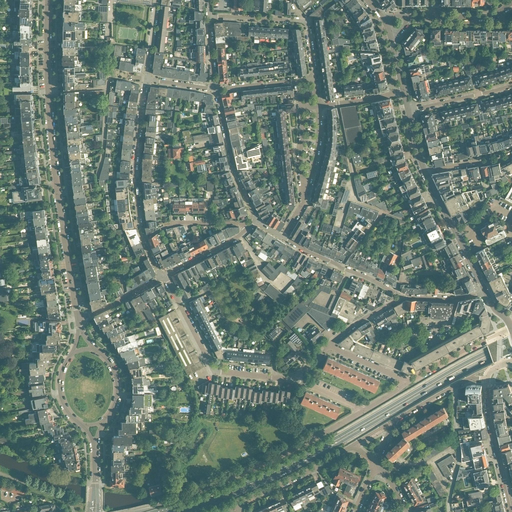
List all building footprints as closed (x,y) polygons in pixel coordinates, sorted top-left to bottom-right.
[(32,9),(31,0),(18,0),(16,0),(14,0),(14,8),(16,8),(32,9)] [(243,1),(243,0),(234,0),(234,9),(242,10),(243,10),(243,6),(243,1)] [(271,0),(261,0),(261,10),(268,10),(268,9),(270,9),(270,7),(268,7),(268,2),(271,2),(271,0)] [(307,0),(299,7),(302,11),(309,5),(315,0),(314,0),(307,0)] [(342,6),(349,0),(338,0),(336,2),(325,11),(324,12),(324,16),(328,17),(342,6)] [(346,11),(357,1),(356,0),(349,0),(342,6),(346,11)] [(398,5),(397,0),(391,0),(382,7),(385,11),(385,10),(386,11),(387,10),(388,10),(391,10),(394,8),(398,8),(398,5)] [(348,18),(362,7),(357,1),(346,11),(343,13),(344,14),(347,18),(348,18)] [(168,13),(169,7),(169,6),(161,5),(160,13),(168,14),(168,15),(170,15),(171,13),(168,13)] [(321,6),(309,15),(319,16),(324,12),(325,11),(321,6)] [(350,22),(353,19),(355,21),(357,20),(361,17),(362,18),(366,15),(366,16),(368,14),(362,7),(348,18),(347,18),(333,22),(330,23),(328,23),(329,26),(329,27),(330,26),(335,27),(350,22)] [(13,11),(13,15),(17,16),(19,16),(31,16),(32,9),(16,8),(16,11),(13,11)] [(86,11),(82,11),(64,11),(63,20),(78,21),(78,20),(81,20),(82,14),(86,14),(86,11)] [(204,19),(204,13),(194,11),(194,14),(189,14),(189,19),(189,20),(204,19)] [(167,21),(168,15),(168,14),(160,13),(159,21),(167,21)] [(371,21),(371,18),(370,17),(371,17),(368,14),(366,16),(366,15),(362,18),(361,17),(357,20),(355,21),(353,21),(355,25),(357,25),(358,27),(359,27),(371,21)] [(31,25),(31,16),(19,16),(17,16),(17,20),(17,25),(31,25)] [(323,18),(314,17),(315,23),(315,24),(315,25),(316,26),(325,25),(324,18),(323,18)] [(204,25),(204,19),(189,20),(189,19),(181,20),(180,20),(180,23),(194,22),(194,21),(195,21),(196,28),(204,27),(204,25)] [(84,30),(84,22),(78,22),(78,21),(63,20),(63,25),(62,26),(62,28),(63,29),(84,30)] [(167,28),(167,21),(159,21),(158,28),(166,29),(166,30),(169,30),(169,28),(167,28)] [(358,27),(357,27),(358,33),(360,32),(373,29),(371,21),(359,27),(358,27)] [(248,36),(249,27),(249,24),(223,22),(214,23),(215,37),(224,36),(235,36),(237,36),(237,41),(237,42),(238,42),(244,43),(244,41),(248,41),(248,36)] [(293,29),(293,26),(289,26),(289,29),(291,30),(292,36),(301,35),(300,34),(301,33),(301,32),(300,32),(300,29),(293,29)] [(165,37),(166,30),(166,29),(158,28),(157,36),(165,37)] [(85,30),(84,30),(63,29),(63,30),(62,30),(62,33),(63,34),(63,40),(80,40),(81,40),(81,38),(85,38),(85,30)] [(375,38),(373,29),(360,32),(361,37),(363,36),(364,40),(364,41),(376,38),(375,38)] [(412,33),(421,41),(424,38),(426,39),(427,39),(427,34),(425,34),(426,30),(419,29),(418,30),(416,29),(415,31),(414,31),(412,32),(412,33)] [(440,40),(440,35),(440,30),(437,30),(437,29),(433,29),(433,30),(432,30),(432,41),(431,42),(431,45),(436,45),(436,47),(442,47),(442,46),(442,43),(441,43),(441,40),(440,40)] [(453,44),(453,30),(449,30),(448,29),(447,29),(446,30),(445,30),(445,42),(443,42),(443,48),(446,48),(447,44),(453,44)] [(417,46),(421,41),(412,33),(412,34),(411,34),(410,35),(410,36),(408,39),(417,46)] [(165,43),(165,37),(157,36),(156,43),(165,44),(164,45),(167,45),(167,43),(165,43)] [(415,49),(417,46),(408,39),(407,40),(406,40),(405,41),(405,42),(403,44),(405,46),(405,47),(406,53),(411,52),(412,53),(413,53),(417,52),(416,50),(415,49)] [(164,52),(164,45),(165,44),(156,43),(156,51),(164,52)] [(328,54),(328,52),(333,51),(334,51),(333,49),(330,50),(330,49),(328,50),(328,47),(319,48),(318,49),(318,51),(319,51),(320,55),(328,54)] [(411,57),(408,57),(408,60),(408,62),(409,64),(414,63),(414,64),(417,64),(419,62),(420,62),(422,61),(423,61),(422,55),(421,51),(417,52),(413,53),(414,55),(412,55),(410,56),(411,57)] [(375,55),(374,53),(360,53),(361,58),(364,57),(365,62),(362,63),(363,66),(366,66),(366,65),(381,62),(379,54),(375,55)] [(164,63),(165,59),(165,58),(154,56),(153,65),(161,66),(161,63),(163,63),(164,63)] [(134,65),(134,64),(131,63),(131,62),(131,59),(129,58),(126,58),(124,70),(129,71),(133,72),(133,70),(134,65)] [(206,66),(205,66),(205,63),(200,61),(196,62),(196,64),(201,64),(200,67),(201,67),(200,72),(207,73),(207,72),(206,68),(206,66)] [(143,67),(143,63),(136,62),(135,65),(134,65),(133,70),(141,72),(142,67),(143,67)] [(383,70),(381,62),(366,65),(366,66),(367,71),(365,70),(361,70),(362,75),(363,75),(366,75),(372,73),(372,72),(383,70)] [(169,77),(171,67),(166,66),(166,64),(164,63),(163,63),(163,66),(165,67),(165,69),(162,68),(162,70),(161,75),(161,76),(169,77)] [(412,73),(412,76),(426,73),(426,72),(430,71),(430,69),(429,65),(426,65),(425,64),(419,66),(420,67),(411,69),(411,70),(410,70),(410,71),(410,73),(411,73),(412,73)] [(14,70),(14,74),(19,74),(31,74),(31,65),(17,65),(16,65),(16,70),(14,70)] [(161,75),(162,70),(160,69),(161,66),(153,65),(152,68),(153,69),(152,74),(161,75)] [(509,77),(506,67),(500,69),(503,79),(506,78),(506,79),(508,78),(509,77)] [(477,68),(472,69),(473,74),(474,78),(477,77),(479,85),(482,85),(484,85),(484,84),(485,84),(483,74),(479,75),(478,71),(477,68)] [(198,75),(198,74),(197,73),(195,73),(195,72),(195,69),(194,69),(193,72),(190,71),(188,80),(193,81),(197,81),(197,80),(198,75)] [(469,77),(465,77),(467,88),(468,88),(468,89),(470,88),(470,87),(473,87),(471,77),(471,76),(470,75),(473,74),(472,69),(471,69),(467,70),(466,70),(467,75),(468,75),(469,77)] [(490,69),(488,69),(489,72),(491,83),(494,82),(495,82),(496,82),(496,81),(497,81),(494,71),(491,72),(490,69)] [(503,79),(500,69),(495,71),(494,71),(497,81),(500,80),(501,81),(502,80),(502,79),(503,79)] [(206,78),(206,76),(207,77),(208,73),(207,73),(200,72),(197,71),(197,73),(198,74),(198,75),(197,80),(203,81),(204,81),(205,81),(206,78)] [(383,71),(372,73),(366,75),(367,77),(370,76),(371,80),(372,81),(385,78),(383,71)] [(491,83),(489,72),(483,74),(485,84),(488,83),(488,84),(490,84),(490,83),(491,83)] [(85,73),(80,73),(63,73),(64,81),(78,80),(78,77),(85,77),(85,73)] [(412,76),(411,76),(411,77),(413,83),(414,83),(426,80),(427,80),(425,74),(425,73),(412,76)] [(467,88),(465,77),(459,79),(461,89),(462,89),(463,90),(464,90),(464,89),(467,88)] [(387,85),(385,78),(372,81),(371,80),(370,81),(371,85),(366,86),(365,82),(362,83),(363,88),(363,90),(387,85)] [(461,89),(459,79),(453,80),(455,91),(456,91),(457,91),(458,91),(459,90),(461,89)] [(78,84),(78,80),(64,81),(64,82),(63,82),(63,84),(64,85),(64,89),(85,88),(85,84),(78,84)] [(414,84),(413,84),(414,86),(415,86),(415,89),(427,86),(426,80),(414,83),(414,84)] [(455,91),(453,80),(447,81),(450,92),(451,93),(452,92),(453,91),(455,91)] [(130,88),(131,83),(131,82),(122,81),(121,89),(126,90),(126,89),(130,89),(130,88)] [(450,92),(447,81),(441,83),(444,93),(445,94),(446,94),(447,93),(450,92)] [(32,82),(17,82),(4,83),(4,94),(16,93),(16,90),(32,90),(32,86),(32,85),(32,83),(32,82)] [(138,90),(139,85),(131,83),(130,88),(131,89),(131,92),(139,93),(139,90),(138,90)] [(444,93),(441,83),(436,84),(436,85),(435,85),(438,95),(439,95),(441,95),(441,94),(444,93)] [(369,94),(388,90),(387,85),(363,90),(364,95),(369,94)] [(158,93),(159,88),(151,86),(150,92),(149,91),(148,95),(156,96),(156,93),(158,93)] [(415,89),(415,90),(415,92),(416,92),(417,95),(429,92),(427,86),(415,89)] [(166,96),(168,88),(159,87),(159,88),(158,93),(158,94),(161,95),(166,96)] [(180,97),(181,90),(173,89),(172,97),(177,98),(177,97),(180,97)] [(104,99),(104,90),(64,92),(64,97),(63,97),(63,101),(64,101),(79,101),(79,100),(104,99)] [(189,99),(190,91),(181,90),(180,97),(184,98),(183,99),(189,99)] [(437,96),(436,90),(432,91),(433,94),(429,95),(429,92),(417,95),(416,96),(417,98),(418,99),(419,100),(419,101),(421,101),(421,100),(428,98),(428,99),(437,97),(437,96)] [(137,102),(139,93),(131,92),(130,95),(129,101),(137,102)] [(203,102),(204,94),(204,93),(195,92),(194,100),(196,101),(196,104),(199,104),(199,106),(202,107),(203,102)] [(211,101),(211,99),(212,96),(204,94),(203,102),(205,102),(205,103),(206,104),(206,103),(213,104),(213,101),(211,101)] [(158,100),(155,99),(156,96),(148,95),(147,104),(155,105),(156,101),(161,102),(161,105),(162,106),(165,106),(166,102),(162,102),(161,101),(160,100),(161,98),(158,98),(158,100)] [(503,98),(501,98),(503,107),(509,106),(506,97),(505,97),(504,97),(503,98)] [(497,99),(495,100),(497,109),(503,107),(501,98),(500,99),(499,98),(498,99),(497,99)] [(371,103),(375,120),(379,119),(394,115),(392,107),(390,99),(376,102),(371,103)] [(17,105),(11,106),(11,108),(13,108),(15,108),(17,108),(33,107),(33,105),(34,104),(34,102),(33,101),(33,100),(17,101),(17,100),(16,100),(16,101),(16,104),(17,104),(17,105)] [(485,109),(482,110),(483,115),(484,120),(487,119),(489,119),(487,115),(488,113),(488,111),(491,110),(489,101),(488,102),(488,101),(486,101),(486,102),(483,103),(485,109)] [(212,113),(213,107),(214,105),(213,104),(206,103),(206,104),(206,107),(205,106),(204,112),(204,113),(212,114),(212,113)] [(235,110),(234,105),(233,104),(232,104),(232,105),(224,105),(225,115),(235,113),(240,112),(240,111),(255,108),(254,104),(253,104),(250,104),(247,104),(248,106),(243,107),(243,108),(235,110)] [(472,105),(471,105),(473,114),(479,113),(480,116),(483,115),(482,110),(479,111),(477,104),(474,105),(474,104),(472,105)] [(339,107),(347,145),(364,142),(357,105),(339,107)] [(17,108),(15,108),(16,115),(17,115),(33,115),(33,107),(17,108)] [(80,107),(79,107),(79,108),(64,108),(64,113),(65,113),(66,116),(81,115),(82,115),(82,111),(80,111),(80,107)] [(338,114),(337,108),(327,109),(328,119),(336,118),(339,118),(338,114)] [(443,112),(442,112),(444,121),(450,120),(448,111),(445,111),(444,111),(443,111),(443,112)] [(241,114),(240,112),(235,113),(236,113),(226,116),(227,121),(247,117),(247,113),(241,114)] [(434,116),(438,115),(437,112),(431,113),(431,114),(425,115),(424,115),(423,115),(422,116),(423,117),(422,117),(422,119),(422,121),(423,121),(423,122),(435,119),(434,116)] [(212,115),(212,114),(204,113),(201,113),(202,120),(208,119),(209,121),(216,119),(216,118),(218,118),(217,114),(212,115)] [(34,122),(33,115),(17,115),(16,115),(15,115),(15,122),(15,123),(34,122)] [(81,119),(81,115),(66,116),(64,116),(65,120),(66,125),(80,123),(83,122),(83,119),(81,119)] [(394,115),(379,119),(381,129),(396,125),(394,115)] [(219,124),(218,118),(216,118),(216,119),(209,121),(205,122),(206,126),(219,124)] [(437,125),(435,119),(423,122),(424,125),(423,125),(424,127),(425,128),(437,125)] [(35,129),(34,122),(15,123),(15,122),(8,123),(4,124),(4,127),(18,126),(18,130),(35,129)] [(80,127),(80,123),(66,125),(65,126),(65,128),(66,128),(67,132),(92,129),(92,125),(85,125),(85,126),(80,127)] [(219,125),(208,127),(209,133),(213,132),(213,133),(221,132),(219,125)] [(242,128),(246,127),(246,125),(228,128),(230,135),(241,132),(240,129),(242,129),(242,128)] [(398,134),(396,125),(381,129),(383,138),(387,137),(398,134)] [(438,131),(437,125),(425,128),(425,130),(425,131),(425,133),(426,133),(426,134),(438,131)] [(35,129),(18,130),(19,134),(18,134),(18,138),(35,136),(35,134),(36,133),(36,130),(35,129)] [(93,132),(92,129),(67,132),(67,139),(82,137),(81,133),(86,133),(93,132)] [(446,131),(446,129),(445,129),(438,131),(426,134),(428,141),(442,138),(441,133),(446,131)] [(155,135),(156,132),(146,131),(146,132),(145,133),(146,134),(146,137),(155,138),(157,138),(161,138),(163,138),(164,144),(166,144),(167,144),(169,144),(169,137),(165,136),(163,136),(155,135)] [(224,144),(221,132),(213,133),(213,132),(209,133),(207,133),(193,136),(183,138),(184,143),(194,142),(194,143),(209,140),(210,147),(213,146),(224,144)] [(244,135),(243,132),(241,132),(230,135),(231,141),(249,137),(249,134),(244,135)] [(511,140),(509,132),(502,135),(503,139),(504,139),(507,147),(511,145),(511,140)] [(401,144),(398,134),(387,137),(388,140),(384,141),(385,147),(386,147),(401,144)] [(489,152),(486,137),(485,138),(485,134),(478,136),(482,153),(489,152)] [(496,136),(496,137),(497,137),(498,140),(501,149),(502,149),(502,150),(504,149),(503,148),(507,147),(504,139),(503,139),(502,135),(502,134),(496,136)] [(482,153),(478,136),(478,135),(475,136),(476,141),(472,141),(475,155),(482,153)] [(36,143),(35,136),(18,138),(18,142),(19,141),(19,145),(36,143)] [(448,136),(442,138),(428,141),(430,147),(442,145),(442,144),(441,142),(449,140),(448,136)] [(495,151),(492,138),(491,138),(491,136),(488,136),(488,137),(486,137),(489,152),(490,152),(492,152),(492,151),(495,151)] [(83,143),(82,137),(67,139),(68,142),(67,142),(67,145),(68,145),(68,146),(83,144),(83,143)] [(245,144),(244,140),(250,139),(249,137),(231,141),(232,147),(244,145),(245,144)] [(497,137),(496,137),(492,138),(495,151),(498,150),(500,150),(500,149),(501,149),(498,140),(497,137)] [(475,155),(472,141),(466,142),(469,156),(475,155)] [(36,144),(36,143),(19,145),(20,149),(17,149),(17,153),(19,153),(19,154),(37,152),(36,148),(37,148),(37,144),(36,144)] [(84,143),(83,143),(83,144),(68,146),(67,147),(68,149),(68,150),(69,153),(86,150),(86,147),(85,147),(84,143)] [(185,157),(184,148),(179,148),(179,143),(173,143),(173,148),(168,149),(169,158),(185,157)] [(243,153),(234,156),(237,169),(249,168),(267,168),(262,144),(259,145),(246,151),(243,152),(243,153)] [(390,155),(403,152),(401,144),(386,147),(387,151),(387,152),(389,151),(390,155)] [(443,144),(442,144),(442,145),(430,147),(431,154),(451,149),(450,145),(444,147),(443,144)] [(243,152),(246,151),(244,145),(232,147),(234,156),(243,153),(243,152)] [(226,155),(225,149),(218,151),(218,153),(213,154),(214,154),(212,155),(212,158),(226,155)] [(451,149),(431,154),(432,158),(432,160),(433,160),(448,156),(452,155),(451,149)] [(87,153),(86,150),(69,153),(69,156),(68,156),(69,158),(69,159),(69,160),(85,158),(85,157),(86,157),(85,153),(87,153)] [(38,159),(37,152),(19,154),(20,158),(21,157),(21,161),(38,159)] [(405,161),(403,152),(390,155),(373,159),(374,164),(390,160),(392,166),(393,166),(405,161)] [(362,162),(360,153),(352,155),(354,164),(362,162)] [(449,160),(448,156),(433,160),(434,167),(447,164),(454,163),(453,159),(449,160)] [(85,160),(85,158),(69,160),(70,160),(69,160),(69,163),(70,163),(70,166),(90,163),(90,162),(86,162),(85,160)] [(38,159),(21,161),(21,162),(22,164),(20,164),(21,168),(22,168),(38,166),(38,164),(39,162),(39,160),(38,159)] [(195,175),(199,175),(202,174),(201,173),(207,172),(206,167),(205,163),(204,160),(187,163),(187,162),(186,163),(186,162),(180,163),(181,172),(186,171),(186,170),(188,170),(188,171),(194,170),(193,165),(196,164),(196,163),(198,172),(195,172),(195,175)] [(408,168),(405,161),(393,166),(392,166),(395,173),(408,168)] [(110,171),(110,164),(108,164),(103,163),(101,171),(109,171),(110,171)] [(501,171),(500,167),(500,163),(493,165),(495,178),(496,178),(502,177),(501,178),(505,181),(507,180),(511,184),(511,182),(511,180),(505,175),(506,174),(501,171)] [(511,173),(507,163),(500,167),(501,171),(506,174),(507,175),(511,173)] [(71,168),(70,169),(70,171),(71,172),(84,171),(84,170),(85,170),(84,167),(86,166),(86,164),(70,166),(71,168)] [(322,166),(321,167),(322,168),(322,169),(333,172),(334,166),(323,164),(323,166),(322,166)] [(490,177),(488,165),(482,166),(484,179),(490,177)] [(495,178),(493,165),(488,165),(490,177),(491,182),(496,181),(496,178),(495,178)] [(39,176),(38,166),(22,168),(23,173),(25,173),(25,177),(39,176)] [(477,182),(474,167),(469,168),(471,183),(477,182)] [(411,173),(408,168),(395,173),(394,173),(397,180),(411,173)] [(241,179),(251,174),(254,172),(253,170),(250,171),(250,169),(248,170),(247,171),(239,175),(241,179)] [(334,178),(336,172),(333,172),(322,169),(321,172),(320,172),(320,174),(320,175),(328,176),(334,178)] [(85,177),(84,171),(71,172),(72,179),(84,177),(85,177)] [(109,179),(109,171),(101,171),(99,180),(103,180),(109,179)] [(453,174),(452,171),(433,174),(433,175),(436,182),(453,178),(454,178),(453,174)] [(401,185),(414,179),(411,173),(397,180),(400,186),(401,185)] [(251,174),(241,179),(243,183),(251,179),(251,178),(253,178),(251,174)] [(439,188),(462,181),(468,179),(468,178),(470,178),(469,174),(462,176),(460,177),(454,178),(453,178),(436,182),(439,188)] [(332,184),(334,178),(328,176),(320,175),(320,177),(319,177),(318,179),(319,179),(319,180),(327,182),(332,184)] [(22,178),(22,179),(22,181),(23,181),(23,184),(40,183),(40,180),(41,179),(41,177),(39,176),(25,177),(22,177),(22,178)] [(84,177),(72,179),(72,181),(72,182),(72,184),(73,185),(84,184),(84,183),(87,183),(87,177),(85,177),(84,177)] [(225,186),(234,181),(232,177),(223,180),(220,180),(221,184),(225,183),(225,186)] [(245,188),(260,180),(258,178),(252,180),(251,178),(251,179),(243,183),(245,188)] [(416,185),(414,179),(401,185),(400,186),(402,192),(403,191),(407,190),(416,185)] [(261,183),(260,180),(245,188),(247,191),(248,192),(256,188),(255,186),(261,183)] [(229,189),(236,185),(234,181),(225,186),(226,187),(225,188),(226,191),(229,189)] [(463,186),(462,181),(439,188),(442,194),(457,188),(463,186)] [(91,183),(84,184),(73,185),(73,186),(72,186),(72,189),(73,189),(74,192),(85,190),(91,189),(91,183)] [(16,192),(13,192),(14,203),(42,199),(42,194),(42,193),(42,192),(43,192),(42,189),(41,188),(41,187),(37,187),(37,184),(33,185),(33,186),(27,187),(27,184),(21,185),(21,186),(21,187),(22,191),(20,191),(20,189),(15,190),(16,192)] [(229,194),(238,190),(236,185),(229,189),(226,191),(225,191),(227,194),(228,193),(229,194)] [(420,193),(416,185),(407,190),(403,191),(405,195),(404,196),(406,200),(407,199),(410,198),(420,193)] [(256,188),(248,192),(250,197),(265,189),(265,188),(264,186),(260,188),(259,186),(256,188)] [(330,189),(325,188),(317,186),(317,188),(316,188),(315,190),(316,190),(316,191),(324,193),(329,195),(330,189)] [(493,188),(490,189),(492,195),(501,191),(498,186),(493,188)] [(262,192),(268,189),(267,187),(265,188),(265,189),(250,197),(252,201),(263,195),(262,192)] [(461,193),(460,190),(458,191),(457,188),(442,194),(445,200),(459,194),(461,193)] [(342,198),(341,197),(341,198),(342,198),(340,203),(346,202),(350,191),(345,189),(342,198)] [(232,198),(240,194),(238,190),(229,194),(228,193),(227,194),(227,195),(226,195),(227,199),(232,198)] [(367,195),(368,196),(369,199),(376,196),(373,190),(369,192),(370,194),(367,195)] [(467,202),(466,199),(463,192),(461,193),(459,194),(445,200),(448,206),(453,216),(457,214),(475,205),(481,201),(479,196),(476,191),(471,194),(474,199),(467,202)] [(424,201),(420,193),(410,198),(407,199),(411,207),(424,201)] [(264,197),(263,195),(252,201),(254,205),(263,200),(262,200),(268,197),(266,195),(264,197)] [(90,196),(85,196),(85,197),(75,198),(74,199),(75,202),(76,204),(86,203),(91,202),(90,196)] [(323,199),(314,197),(313,199),(313,200),(312,201),(313,201),(313,202),(312,206),(313,206),(314,206),(317,205),(319,206),(320,206),(321,206),(321,207),(325,209),(328,200),(323,199)] [(179,213),(179,198),(173,198),(169,199),(169,203),(170,210),(170,209),(173,209),(173,213),(179,213)] [(185,198),(179,198),(179,213),(185,213),(185,210),(189,210),(189,198),(185,198)] [(192,198),(189,198),(189,210),(192,210),(192,213),(198,213),(198,201),(192,201),(192,198)] [(208,210),(208,198),(198,198),(198,201),(198,213),(204,213),(204,209),(207,209),(207,210),(208,210)] [(242,199),(242,198),(236,200),(237,201),(234,201),(234,202),(235,208),(223,213),(226,221),(230,221),(230,220),(230,221),(230,219),(236,217),(238,221),(248,218),(248,217),(242,199)] [(222,199),(219,199),(218,199),(219,202),(219,203),(220,207),(224,206),(223,205),(228,204),(227,199),(226,199),(222,200),(222,199)] [(265,206),(270,203),(267,199),(255,206),(257,211),(265,206)] [(385,200),(375,205),(384,210),(389,208),(385,200)] [(93,202),(91,202),(86,203),(76,204),(76,205),(75,205),(76,208),(77,211),(92,208),(94,208),(93,204),(99,203),(98,201),(93,202)] [(414,213),(427,206),(424,201),(411,207),(414,213)] [(475,205),(457,214),(457,215),(457,216),(458,219),(459,219),(461,223),(474,217),(473,214),(478,211),(476,209),(481,206),(479,202),(475,205)] [(271,209),(272,208),(270,203),(265,206),(257,211),(260,215),(271,209)] [(351,203),(348,211),(353,214),(354,212),(360,215),(364,216),(374,220),(376,218),(378,212),(351,203)] [(315,209),(310,218),(313,219),(316,214),(319,207),(318,207),(319,206),(317,205),(316,207),(315,209)] [(308,214),(313,206),(312,206),(308,206),(304,212),(308,214)] [(92,215),(91,210),(92,210),(92,208),(77,211),(77,213),(76,214),(77,216),(78,217),(89,216),(92,215)] [(273,211),(272,208),(271,209),(260,215),(262,219),(264,221),(270,214),(269,212),(273,211)] [(31,214),(20,216),(21,219),(33,218),(45,216),(44,209),(30,211),(31,214)] [(417,222),(431,215),(428,209),(419,214),(419,213),(413,216),(414,218),(416,217),(417,218),(416,219),(417,221),(417,222)] [(271,226),(277,215),(274,212),(271,215),(270,217),(267,221),(267,222),(266,223),(271,226)] [(97,214),(92,215),(89,216),(78,217),(78,219),(77,220),(78,223),(79,223),(92,221),(91,218),(93,218),(93,216),(97,215),(97,214)] [(282,217),(277,215),(271,226),(275,228),(282,217)] [(420,226),(434,219),(431,215),(417,222),(420,226)] [(29,222),(28,222),(29,226),(32,226),(46,224),(47,222),(47,220),(46,219),(45,216),(33,218),(28,219),(29,222)] [(280,231),(285,223),(283,222),(285,217),(283,216),(282,217),(275,228),(280,231)] [(374,220),(364,216),(360,220),(361,221),(360,222),(368,228),(370,226),(371,225),(374,220),(374,221),(374,220)] [(305,221),(300,218),(289,237),(294,240),(301,229),(303,230),(303,229),(307,224),(304,222),(305,221)] [(422,231),(436,224),(434,219),(420,226),(422,231)] [(502,225),(501,225),(499,220),(494,223),(494,222),(489,224),(488,222),(485,223),(486,225),(486,226),(482,228),(482,229),(481,231),(482,233),(484,233),(485,234),(485,233),(488,238),(487,238),(486,240),(487,244),(490,244),(506,236),(504,230),(505,228),(504,225),(502,225)] [(94,221),(92,221),(79,223),(78,224),(78,226),(79,226),(80,231),(89,230),(88,230),(90,230),(90,229),(94,228),(94,225),(95,225),(94,221)] [(135,229),(134,223),(134,221),(132,221),(132,222),(122,223),(123,229),(135,229)] [(358,221),(351,230),(355,232),(361,237),(364,233),(365,233),(364,232),(361,229),(364,225),(359,222),(358,221)] [(29,226),(28,226),(29,231),(30,230),(31,233),(47,231),(46,224),(32,226),(29,226)] [(428,236),(439,230),(436,224),(422,231),(421,231),(422,234),(421,235),(423,237),(428,235),(428,236)] [(159,228),(158,225),(157,225),(148,227),(145,228),(146,234),(159,228)] [(212,245),(205,229),(203,225),(200,225),(207,238),(204,239),(204,240),(208,247),(212,245)] [(225,238),(219,226),(216,225),(219,231),(217,232),(216,229),(217,232),(221,240),(225,238)] [(187,232),(184,226),(177,227),(181,235),(182,235),(184,234),(184,233),(187,232)] [(239,230),(239,227),(228,227),(224,229),(223,226),(219,226),(225,238),(238,232),(239,230)] [(181,235),(177,227),(173,228),(177,237),(181,235)] [(257,237),(262,229),(257,227),(252,236),(255,238),(256,236),(257,237)] [(346,227),(343,227),(343,229),(342,228),(341,231),(342,231),(345,233),(346,229),(354,234),(352,236),(359,241),(361,237),(355,232),(346,227)] [(95,231),(94,228),(90,229),(90,230),(88,230),(89,230),(80,231),(80,235),(80,238),(93,236),(94,236),(94,232),(95,231)] [(210,230),(208,231),(207,228),(205,229),(212,245),(217,243),(212,233),(210,230)] [(216,231),(212,233),(217,243),(221,240),(217,232),(216,229),(215,229),(216,231)] [(260,242),(266,232),(262,229),(257,237),(256,239),(260,242)] [(301,244),(308,232),(303,229),(303,230),(296,241),(301,244)] [(428,235),(423,237),(426,244),(429,243),(430,242),(442,237),(439,230),(428,236),(428,235)] [(48,237),(47,231),(31,233),(31,236),(33,235),(34,239),(48,237)] [(138,237),(136,231),(127,235),(130,240),(138,237)] [(313,235),(312,234),(308,232),(301,244),(305,247),(307,248),(313,235)] [(163,242),(164,241),(160,233),(148,239),(151,248),(163,242)] [(265,247),(271,235),(267,233),(262,240),(264,241),(262,245),(265,247)] [(316,242),(315,242),(315,241),(314,242),(313,242),(313,240),(315,241),(317,237),(315,236),(315,235),(312,234),(313,235),(307,248),(312,250),(316,242)] [(341,234),(340,236),(343,237),(345,239),(345,238),(349,241),(348,241),(355,246),(358,242),(351,237),(350,239),(346,236),(341,234)] [(94,236),(93,236),(80,238),(81,238),(82,245),(91,244),(91,242),(93,241),(93,243),(94,242),(94,243),(95,243),(97,243),(100,243),(99,239),(98,239),(98,235),(94,236)] [(272,246),(276,239),(271,235),(265,247),(267,248),(269,245),(272,246)] [(28,247),(32,247),(49,244),(49,241),(49,240),(49,238),(48,238),(48,237),(34,239),(35,243),(32,243),(32,242),(28,242),(28,247)] [(132,246),(140,242),(139,238),(138,237),(130,240),(131,243),(127,245),(128,250),(131,248),(130,246),(132,246)] [(439,248),(446,244),(442,237),(430,242),(432,246),(435,245),(436,247),(432,249),(433,251),(439,248)] [(208,247),(204,240),(201,241),(199,238),(197,240),(199,242),(198,242),(202,250),(208,247)] [(170,239),(168,240),(169,243),(172,248),(174,252),(171,253),(176,263),(181,261),(172,243),(172,242),(170,239)] [(271,258),(281,242),(276,239),(272,246),(274,247),(268,256),(271,258)] [(340,239),(339,241),(342,243),(345,245),(346,245),(352,250),(355,246),(348,241),(347,243),(344,240),(343,241),(340,239)] [(319,254),(323,246),(320,245),(322,242),(318,240),(316,240),(315,242),(316,242),(312,250),(317,253),(319,254)] [(186,258),(180,245),(178,246),(175,241),(172,243),(181,261),(186,258)] [(197,253),(193,245),(191,241),(186,243),(192,255),(197,253)] [(245,261),(246,261),(248,260),(244,252),(246,252),(241,242),(241,241),(236,244),(241,254),(245,261)] [(458,253),(455,247),(452,241),(446,244),(439,248),(442,254),(444,259),(445,258),(445,259),(448,258),(447,258),(458,253)] [(92,244),(91,244),(82,245),(82,248),(82,249),(82,251),(83,252),(95,250),(97,250),(98,250),(97,248),(106,247),(105,242),(100,243),(97,243),(97,245),(93,246),(92,244)] [(143,247),(140,242),(132,246),(134,251),(143,247)] [(166,248),(163,242),(151,248),(154,254),(166,248)] [(186,243),(185,242),(180,245),(186,258),(192,255),(186,243)] [(202,250),(198,242),(193,245),(197,253),(202,250)] [(281,242),(271,258),(273,259),(276,254),(279,250),(282,252),(287,245),(281,242)] [(324,256),(328,245),(324,243),(323,246),(319,254),(324,256)] [(341,252),(346,245),(345,245),(342,243),(341,245),(341,246),(340,248),(341,248),(339,251),(337,250),(333,259),(337,261),(341,252)] [(50,251),(49,244),(32,247),(28,247),(28,250),(30,250),(30,254),(34,253),(50,251)] [(236,244),(232,246),(236,253),(237,256),(241,254),(236,244)] [(284,259),(291,248),(287,245),(282,252),(284,253),(281,257),(284,259)] [(333,248),(333,247),(328,245),(324,256),(328,258),(333,248)] [(341,252),(337,261),(342,263),(345,256),(343,255),(343,253),(344,254),(346,250),(349,253),(352,250),(346,245),(341,252)] [(235,254),(231,246),(227,248),(233,261),(234,261),(235,263),(236,262),(236,260),(233,255),(235,254)] [(145,253),(143,247),(134,251),(136,256),(145,253)] [(479,259),(490,253),(488,247),(476,253),(479,259)] [(233,261),(227,248),(221,251),(226,259),(229,257),(231,262),(233,261)] [(291,258),(295,250),(291,248),(284,259),(286,261),(289,257),(291,258)] [(337,250),(338,249),(335,248),(334,249),(333,248),(328,258),(331,259),(333,259),(337,250)] [(83,252),(82,253),(82,255),(84,255),(84,261),(93,260),(93,259),(94,259),(94,258),(98,257),(101,257),(100,250),(98,250),(97,250),(95,250),(83,252)] [(162,250),(155,253),(155,255),(161,267),(162,269),(164,269),(166,268),(161,258),(161,257),(159,253),(161,252),(163,251),(162,250)] [(176,263),(171,253),(169,254),(167,250),(164,251),(171,266),(176,263)] [(266,255),(261,252),(257,250),(255,253),(258,255),(258,256),(265,261),(268,257),(265,255),(266,255)] [(51,253),(50,251),(34,253),(35,259),(37,259),(37,260),(51,257),(51,256),(52,255),(52,253),(51,253)] [(171,266),(164,251),(163,251),(161,252),(163,257),(161,258),(166,268),(171,266)] [(226,259),(221,251),(217,254),(221,261),(221,260),(223,260),(226,265),(228,264),(226,259)] [(293,266),(292,267),(295,269),(295,267),(296,268),(297,265),(303,254),(296,251),(292,258),(296,260),(293,266)] [(399,256),(398,256),(388,251),(384,259),(386,260),(385,262),(392,266),(394,261),(396,262),(399,256)] [(354,258),(353,258),(352,258),(355,254),(353,253),(351,255),(349,257),(345,264),(349,266),(354,258)] [(411,259),(413,259),(410,253),(402,257),(402,263),(406,261),(410,260),(411,259)] [(450,265),(461,260),(458,253),(447,258),(448,258),(445,259),(445,258),(444,259),(443,260),(445,264),(443,264),(445,267),(447,266),(446,266),(448,266),(450,265)] [(481,264),(493,258),(490,253),(479,259),(478,260),(479,261),(480,262),(481,264)] [(221,261),(217,254),(211,257),(217,268),(217,267),(219,270),(221,269),(220,266),(223,264),(221,261)] [(303,264),(308,257),(303,254),(297,265),(296,268),(295,267),(295,269),(294,271),(293,271),(296,273),(298,269),(301,263),(303,264)] [(359,256),(353,267),(357,268),(361,261),(362,257),(361,257),(362,255),(359,254),(358,256),(359,256)] [(359,256),(358,256),(355,255),(353,258),(354,258),(349,266),(353,267),(359,256)] [(411,259),(410,260),(413,266),(422,263),(422,264),(424,268),(428,267),(428,266),(432,264),(430,259),(426,261),(424,255),(420,256),(419,256),(413,259),(411,259)] [(35,259),(34,259),(35,267),(52,264),(52,261),(53,260),(52,258),(51,257),(37,260),(37,259),(35,259)] [(85,263),(84,264),(84,266),(85,266),(85,267),(99,265),(99,264),(98,265),(97,260),(99,260),(101,260),(101,257),(98,257),(94,258),(94,259),(93,259),(93,260),(84,261),(85,263)] [(217,268),(211,257),(206,259),(212,271),(213,274),(217,272),(215,268),(217,268)] [(361,270),(366,260),(365,260),(366,259),(363,257),(362,257),(361,261),(357,268),(361,270)] [(155,273),(148,258),(144,260),(145,262),(152,276),(155,274),(155,273)] [(308,271),(313,260),(309,258),(305,266),(307,266),(306,270),(302,275),(304,277),(308,271)] [(496,264),(493,258),(481,264),(482,264),(481,265),(482,267),(483,267),(484,270),(496,264)] [(212,271),(206,259),(201,262),(207,273),(212,271)] [(144,260),(141,261),(142,263),(145,269),(143,271),(147,279),(152,276),(145,262),(144,260)] [(315,269),(318,262),(313,260),(308,271),(304,277),(306,277),(311,273),(312,269),(314,270),(315,270),(315,269)] [(413,266),(410,260),(406,261),(402,263),(400,270),(413,266)] [(451,271),(464,264),(461,260),(450,265),(448,266),(446,266),(447,266),(449,271),(450,271),(450,272),(451,272),(451,271)] [(201,262),(195,265),(199,273),(200,273),(203,279),(206,278),(204,274),(207,273),(201,262)] [(269,262),(261,270),(268,277),(271,274),(273,272),(275,270),(276,269),(269,262)] [(320,271),(323,264),(318,262),(315,269),(316,270),(315,272),(318,275),(319,276),(321,272),(320,271)] [(382,280),(386,268),(387,265),(387,264),(384,262),(382,270),(379,268),(378,272),(376,277),(382,280)] [(52,264),(35,267),(36,269),(38,268),(39,273),(40,272),(40,273),(53,270),(52,264)] [(85,267),(84,268),(85,270),(86,271),(86,273),(97,272),(97,271),(103,270),(102,264),(99,264),(99,265),(85,267)] [(276,269),(275,270),(278,273),(279,274),(281,272),(284,266),(281,264),(276,269)] [(325,273),(328,266),(323,264),(320,271),(321,272),(319,276),(318,275),(315,277),(316,278),(316,277),(320,278),(318,282),(320,283),(323,285),(325,280),(321,278),(323,273),(325,273)] [(386,268),(382,280),(392,286),(393,286),(395,287),(396,278),(390,274),(392,267),(387,264),(387,265),(386,268)] [(451,272),(452,275),(456,273),(458,276),(467,271),(464,265),(464,264),(451,271),(451,272)] [(499,269),(496,264),(484,270),(484,271),(485,273),(486,273),(487,275),(496,271),(499,269)] [(199,273),(195,265),(190,267),(198,280),(201,279),(198,274),(199,273)] [(147,279),(143,271),(142,269),(140,270),(138,266),(136,267),(139,274),(143,282),(147,279)] [(139,274),(136,267),(132,269),(135,274),(133,275),(138,285),(143,282),(139,274)] [(198,280),(190,267),(185,270),(191,280),(194,279),(195,282),(198,280)] [(54,277),(53,270),(40,273),(40,272),(39,273),(35,273),(36,276),(37,276),(38,280),(40,280),(40,279),(54,277)] [(191,280),(185,270),(181,272),(188,285),(191,284),(189,281),(191,280)] [(335,280),(338,273),(333,270),(330,277),(333,279),(331,281),(334,282),(335,280)] [(87,278),(86,279),(86,281),(88,282),(102,280),(101,275),(100,275),(99,271),(97,272),(86,273),(87,278)] [(461,280),(470,276),(467,271),(458,276),(455,277),(449,279),(450,282),(455,280),(455,279),(460,277),(461,280)] [(502,275),(503,274),(502,272),(497,274),(496,271),(487,275),(487,276),(487,277),(487,278),(488,278),(490,281),(501,275),(502,275)] [(188,285),(181,272),(171,277),(175,284),(177,283),(178,285),(177,286),(178,288),(179,287),(183,294),(189,291),(186,286),(188,285)] [(338,273),(335,280),(340,282),(343,275),(338,273)] [(293,283),(297,286),(304,279),(299,275),(298,276),(295,280),(293,283)] [(511,293),(510,292),(502,275),(501,275),(490,281),(499,300),(511,309),(511,293)] [(464,286),(473,282),(472,280),(471,280),(470,276),(461,280),(458,281),(453,283),(445,284),(445,286),(446,286),(447,290),(453,290),(454,290),(461,288),(464,287),(464,286)] [(55,277),(54,277),(40,279),(40,280),(41,286),(47,285),(47,283),(48,283),(48,284),(56,283),(55,281),(56,280),(56,278),(55,277)] [(349,284),(347,288),(348,289),(349,289),(354,291),(358,282),(353,279),(351,285),(349,284)] [(103,289),(102,280),(88,282),(88,288),(88,292),(89,292),(103,289)] [(439,287),(444,286),(444,281),(437,282),(437,285),(433,285),(428,285),(428,286),(428,293),(432,293),(432,294),(437,294),(453,294),(453,293),(439,292),(439,287)] [(165,290),(162,285),(161,282),(156,285),(160,293),(165,290)] [(354,291),(353,293),(358,295),(363,284),(358,282),(354,291)] [(476,289),(474,285),(473,282),(464,286),(464,287),(461,288),(454,290),(453,290),(453,292),(454,291),(455,295),(467,293),(476,289)] [(56,287),(56,283),(48,284),(48,283),(47,283),(47,285),(41,286),(42,293),(44,293),(57,291),(57,290),(58,289),(57,287),(56,287)] [(276,288),(270,283),(268,285),(264,290),(270,296),(276,288)] [(423,283),(419,284),(418,293),(426,293),(427,288),(423,288),(423,283)] [(363,284),(358,295),(363,297),(364,297),(368,287),(363,284)] [(410,287),(410,284),(407,284),(407,287),(403,287),(403,285),(400,285),(400,287),(401,288),(401,291),(403,292),(410,293),(410,287)] [(418,293),(419,284),(414,284),(414,288),(410,287),(410,293),(418,293)] [(160,293),(156,285),(151,288),(155,296),(156,296),(160,293)] [(113,287),(111,288),(106,288),(103,289),(89,292),(90,299),(104,297),(104,293),(108,292),(108,291),(113,290),(113,287)] [(114,290),(117,298),(118,298),(123,294),(120,287),(114,290)] [(368,287),(364,297),(365,298),(366,298),(368,295),(370,296),(373,289),(368,287)] [(154,299),(156,297),(156,296),(155,296),(151,288),(146,291),(153,305),(157,303),(154,299)] [(280,291),(276,288),(270,296),(273,299),(280,291)] [(375,298),(378,291),(373,289),(370,296),(375,298)] [(57,293),(57,291),(44,293),(44,296),(43,296),(44,300),(58,298),(58,297),(59,296),(58,294),(57,293)] [(153,305),(146,291),(141,294),(145,302),(146,303),(149,302),(151,306),(152,308),(155,307),(153,305)] [(283,294),(280,291),(273,299),(280,305),(287,298),(287,297),(283,294)] [(342,291),(339,297),(349,301),(350,300),(351,298),(352,296),(346,294),(347,293),(342,291)] [(380,301),(383,293),(378,291),(375,298),(380,301)] [(254,297),(252,299),(258,303),(263,296),(259,293),(256,298),(254,297)] [(385,303),(392,299),(392,297),(383,293),(380,301),(385,303)] [(142,308),(147,305),(146,303),(145,302),(141,294),(135,297),(136,297),(131,300),(137,312),(143,309),(142,308)] [(104,297),(90,299),(92,310),(107,303),(106,300),(105,300),(105,297),(104,297)] [(202,302),(200,297),(189,302),(191,306),(190,307),(191,308),(192,307),(202,302)] [(355,310),(357,305),(358,305),(339,297),(338,300),(336,302),(335,305),(334,308),(333,310),(331,315),(337,318),(343,306),(354,311),(355,310)] [(58,298),(44,300),(45,307),(59,304),(59,301),(60,300),(59,298),(58,298)] [(312,301),(308,298),(307,299),(302,304),(309,307),(312,301)] [(481,298),(479,298),(478,298),(473,299),(468,314),(467,318),(470,319),(470,318),(472,319),(473,318),(474,314),(477,315),(484,306),(481,298)] [(468,314),(473,299),(466,300),(462,312),(468,314)] [(462,312),(466,300),(458,301),(454,314),(461,316),(462,312)] [(449,315),(453,303),(431,302),(431,301),(411,301),(410,313),(414,313),(415,310),(428,310),(427,314),(430,314),(430,317),(445,318),(445,314),(449,315)] [(205,307),(202,302),(191,308),(191,310),(193,309),(194,312),(205,307)] [(307,312),(326,330),(334,323),(337,318),(331,315),(326,313),(324,312),(321,311),(318,310),(315,309),(312,308),(309,307),(302,304),(300,303),(299,303),(280,321),(289,331),(292,328),(307,312)] [(60,305),(59,304),(45,307),(46,313),(60,311),(60,308),(61,307),(60,305)] [(397,305),(393,307),(398,316),(403,313),(400,309),(401,309),(398,304),(397,305)] [(207,312),(205,307),(194,312),(196,316),(195,316),(195,318),(207,312)] [(415,369),(481,333),(482,332),(483,334),(488,331),(490,320),(485,307),(478,316),(479,318),(479,323),(477,323),(409,360),(408,363),(404,361),(403,362),(404,362),(401,369),(410,374),(416,371),(415,369)] [(113,311),(112,308),(94,317),(95,319),(94,319),(96,322),(97,322),(97,323),(97,322),(110,317),(109,316),(108,313),(113,311)] [(397,317),(392,308),(388,311),(395,323),(394,323),(395,324),(398,322),(396,318),(397,317)] [(395,323),(388,311),(384,313),(387,317),(386,318),(383,313),(378,316),(383,324),(385,322),(388,327),(391,325),(389,320),(390,319),(393,324),(394,323),(395,323)] [(210,316),(207,312),(195,318),(196,320),(198,319),(199,322),(207,318),(210,316)] [(176,329),(175,327),(174,324),(179,321),(180,321),(178,318),(172,321),(171,319),(170,316),(168,313),(159,318),(185,369),(187,368),(190,366),(193,365),(194,364),(193,361),(191,359),(190,356),(196,353),(195,350),(194,351),(189,353),(187,351),(186,348),(185,345),(183,343),(182,340),(188,337),(186,334),(180,337),(179,335),(178,332),(176,329)] [(119,319),(118,317),(112,319),(111,316),(109,316),(110,317),(97,322),(100,328),(102,327),(119,319)] [(383,324),(378,316),(374,318),(379,326),(383,324)] [(121,318),(119,319),(102,327),(103,329),(102,329),(103,331),(104,332),(105,332),(106,332),(118,327),(118,326),(116,323),(117,323),(122,321),(121,318)] [(210,323),(207,318),(199,322),(201,325),(199,326),(200,327),(210,323)] [(50,321),(39,321),(39,331),(42,331),(45,331),(52,331),(59,331),(61,330),(61,329),(62,329),(62,328),(62,327),(62,326),(61,326),(61,325),(61,324),(60,324),(60,321),(56,321),(50,321)] [(204,332),(215,326),(212,321),(210,323),(200,327),(201,329),(202,328),(204,332)] [(374,329),(369,321),(365,324),(372,336),(375,341),(378,340),(374,334),(372,330),(374,329)] [(118,327),(106,332),(108,337),(110,337),(122,332),(121,332),(125,330),(123,324),(118,326),(118,327)] [(276,324),(266,334),(273,340),(282,331),(276,324)] [(365,324),(358,328),(363,334),(366,332),(369,338),(372,336),(365,324)] [(205,337),(217,331),(215,326),(204,332),(206,335),(204,336),(205,337)] [(322,334),(322,333),(319,330),(315,326),(312,328),(314,329),(307,335),(313,341),(322,334)] [(357,328),(350,334),(355,340),(363,334),(358,328),(357,328)] [(125,330),(121,332),(122,332),(110,337),(110,338),(110,339),(111,342),(112,342),(113,342),(125,338),(125,337),(124,334),(130,332),(129,329),(125,330)] [(38,342),(34,342),(34,343),(35,343),(58,342),(58,339),(60,339),(61,338),(60,335),(60,334),(59,334),(59,331),(52,331),(45,331),(42,331),(42,333),(41,333),(41,339),(40,339),(38,340),(38,342)] [(209,341),(220,336),(217,331),(205,337),(206,339),(207,338),(209,341)] [(292,352),(284,359),(289,364),(291,362),(298,355),(299,356),(301,354),(292,343),(295,340),(299,345),(302,341),(295,333),(289,338),(291,341),(291,342),(290,341),(285,344),(292,352)] [(125,338),(113,342),(114,345),(115,345),(116,347),(117,346),(135,341),(133,335),(127,337),(125,337),(125,338)] [(373,350),(364,346),(355,342),(355,343),(353,343),(353,341),(349,335),(344,339),(340,342),(340,345),(341,345),(350,349),(352,350),(361,354),(370,358),(373,350)] [(222,341),(220,336),(209,341),(211,345),(209,345),(210,347),(220,342),(222,341)] [(136,340),(135,341),(117,346),(118,348),(117,348),(118,352),(119,352),(121,351),(132,349),(132,348),(138,347),(136,340)] [(56,346),(55,344),(57,343),(58,342),(35,343),(35,344),(36,344),(36,347),(36,348),(36,349),(36,350),(36,351),(37,351),(37,352),(55,351),(55,350),(56,350),(56,347),(55,346),(56,346)] [(222,347),(220,342),(210,347),(211,348),(212,348),(214,351),(215,353),(220,351),(218,349),(222,347)] [(227,350),(227,349),(223,346),(222,347),(218,349),(220,351),(215,353),(218,358),(223,359),(224,355),(226,355),(227,350)] [(140,354),(139,347),(138,348),(138,347),(132,348),(132,349),(121,351),(122,356),(123,356),(122,357),(123,360),(124,360),(125,360),(126,362),(127,361),(139,359),(138,355),(140,354)] [(373,350),(370,358),(375,360),(379,351),(374,349),(373,350)] [(231,361),(232,351),(227,350),(226,355),(224,355),(223,359),(226,359),(229,360),(229,361),(231,361)] [(37,352),(33,352),(34,359),(49,358),(51,358),(51,356),(53,355),(53,351),(55,351),(37,352)] [(379,351),(375,360),(380,362),(384,353),(379,351)] [(384,353),(380,362),(385,364),(389,355),(384,353)] [(389,355),(385,364),(390,367),(394,358),(389,355)] [(340,376),(345,365),(328,357),(327,357),(323,368),(340,376)] [(49,362),(49,358),(34,359),(34,362),(30,362),(30,363),(28,363),(22,363),(22,368),(30,367),(30,368),(44,366),(47,366),(47,365),(47,362),(49,362)] [(128,364),(127,364),(128,367),(129,368),(145,366),(144,358),(139,359),(127,361),(128,364)] [(394,358),(390,367),(395,369),(399,360),(394,358)] [(404,362),(403,362),(399,360),(395,369),(400,371),(401,369),(404,362)] [(362,372),(345,365),(340,376),(357,383),(362,372)] [(30,368),(19,369),(20,376),(27,375),(28,375),(27,371),(30,371),(31,375),(43,373),(45,373),(45,372),(45,369),(44,369),(44,368),(44,366),(30,368)] [(145,366),(129,368),(130,371),(131,371),(131,373),(130,373),(131,376),(132,376),(132,377),(145,376),(145,375),(146,375),(146,371),(147,371),(147,366),(145,366)] [(379,380),(362,372),(357,383),(375,391),(379,380)] [(43,375),(43,373),(31,375),(28,375),(27,375),(28,378),(30,378),(30,381),(43,380),(45,379),(45,378),(45,376),(44,375),(43,375)] [(150,384),(149,380),(147,380),(146,378),(145,378),(145,376),(132,377),(131,378),(131,381),(132,381),(132,382),(133,382),(133,385),(147,384),(150,384)] [(43,382),(43,380),(30,381),(27,381),(27,385),(29,385),(29,388),(29,389),(43,387),(44,387),(44,386),(45,385),(44,383),(44,382),(43,382)] [(213,393),(214,383),(209,382),(208,381),(197,386),(200,392),(202,392),(202,393),(207,394),(208,394),(213,394),(213,393)] [(511,391),(509,383),(493,386),(493,398),(494,401),(493,401),(495,420),(506,418),(506,417),(506,415),(507,415),(506,406),(511,413),(511,391)] [(148,388),(147,384),(133,385),(132,385),(132,389),(133,389),(133,392),(158,392),(158,390),(154,390),(154,388),(148,388)] [(482,385),(476,385),(474,384),(473,384),(472,385),(467,386),(466,386),(460,388),(459,393),(481,393),(481,391),(482,385)] [(43,389),(43,387),(29,389),(29,388),(27,388),(28,392),(29,392),(30,395),(33,395),(45,393),(45,392),(45,390),(44,389),(43,389)] [(318,409),(323,398),(305,391),(301,402),(318,409)] [(482,402),(481,393),(459,393),(457,402),(467,401),(470,401),(470,402),(482,402)] [(131,402),(131,405),(132,406),(148,406),(151,406),(151,394),(133,394),(133,399),(132,399),(132,401),(132,402),(131,402)] [(45,396),(32,399),(34,408),(27,409),(27,411),(32,410),(39,409),(38,407),(44,406),(45,406),(48,405),(47,402),(46,400),(48,400),(47,397),(46,397),(45,396)] [(340,406),(323,398),(318,409),(335,417),(340,406)] [(33,413),(29,414),(29,418),(37,416),(37,414),(39,413),(39,416),(50,414),(48,407),(39,409),(32,410),(33,413)] [(428,428),(448,415),(449,415),(444,407),(423,419),(428,428)] [(143,418),(143,413),(129,413),(129,414),(127,414),(126,415),(126,417),(127,418),(126,418),(126,421),(142,421),(145,421),(145,418),(143,418)] [(50,414),(39,416),(37,416),(29,418),(25,419),(26,423),(40,420),(41,423),(42,423),(53,420),(53,419),(53,417),(52,416),(51,416),(50,414)] [(463,417),(464,426),(469,425),(470,428),(472,428),(473,428),(474,428),(485,426),(485,423),(484,423),(483,417),(483,416),(466,417),(463,417)] [(507,424),(506,418),(495,420),(496,426),(507,424)] [(408,440),(428,428),(423,419),(403,432),(405,436),(408,440)] [(54,420),(53,420),(42,423),(43,429),(57,426),(57,424),(56,424),(55,421),(54,420)] [(142,432),(142,421),(126,421),(122,421),(122,426),(121,426),(121,428),(119,428),(119,433),(142,432)] [(507,424),(496,426),(498,436),(503,435),(509,434),(508,428),(510,427),(509,423),(507,424)] [(57,426),(43,429),(43,432),(44,436),(49,435),(54,434),(64,432),(63,428),(62,428),(60,428),(60,426),(57,426)] [(487,439),(485,427),(473,429),(458,430),(459,435),(460,443),(470,442),(473,441),(481,440),(482,440),(487,439)] [(67,431),(64,432),(54,434),(54,435),(50,436),(52,442),(59,441),(70,438),(71,437),(70,435),(69,434),(67,434),(67,431)] [(511,439),(511,434),(503,437),(503,436),(498,438),(500,445),(504,445),(504,444),(503,442),(511,440),(511,439)] [(132,435),(128,435),(113,436),(113,443),(113,444),(130,444),(132,444),(132,435)] [(393,460),(411,444),(408,440),(405,436),(387,453),(393,460)] [(72,438),(70,438),(59,441),(60,448),(75,445),(75,444),(75,443),(75,441),(74,441),(74,440),(73,440),(72,438)] [(482,442),(482,440),(481,440),(473,441),(470,442),(460,443),(461,448),(461,454),(461,462),(474,459),(476,468),(482,467),(488,465),(485,454),(486,454),(485,449),(484,449),(482,442)] [(75,445),(60,448),(62,455),(67,454),(67,452),(76,450),(76,448),(77,447),(76,445),(75,445)] [(511,450),(510,448),(501,450),(502,453),(505,463),(509,462),(511,460),(511,450)] [(77,456),(77,453),(76,450),(67,452),(67,454),(62,455),(62,456),(63,458),(62,458),(63,462),(65,462),(78,459),(79,458),(78,456),(77,456)] [(79,462),(78,459),(65,462),(66,465),(68,465),(69,468),(75,467),(76,470),(80,469),(79,466),(80,465),(80,463),(78,462),(79,462)] [(483,471),(482,467),(476,468),(467,470),(468,474),(474,472),(477,485),(476,487),(476,488),(478,488),(486,487),(486,484),(490,483),(486,470),(483,471)] [(342,481),(347,471),(340,468),(338,472),(338,473),(336,473),(335,473),(334,473),(334,474),(334,475),(334,476),(335,476),(336,477),(337,478),(335,483),(338,485),(339,483),(339,481),(341,482),(342,480),(342,481)] [(348,483),(352,474),(350,473),(350,472),(348,471),(347,471),(342,481),(348,483)] [(352,485),(354,486),(356,481),(358,482),(360,477),(352,474),(348,483),(345,489),(343,494),(349,497),(351,493),(349,492),(352,485)] [(130,479),(130,478),(126,478),(126,477),(124,477),(122,477),(122,478),(111,477),(111,478),(112,479),(112,481),(111,481),(111,485),(111,488),(114,488),(115,486),(124,486),(124,481),(126,481),(126,479),(130,479)] [(411,478),(403,483),(404,486),(404,487),(405,488),(406,489),(414,484),(412,480),(414,479),(413,478),(412,479),(411,478)] [(310,485),(303,488),(308,498),(320,492),(322,496),(325,495),(328,493),(325,488),(319,491),(318,487),(316,483),(310,485)] [(160,484),(149,487),(151,495),(161,493),(160,484)] [(417,489),(414,484),(406,489),(407,491),(407,492),(408,494),(409,494),(417,489)] [(309,500),(308,498),(303,488),(297,491),(303,503),(304,502),(305,505),(310,503),(309,500)] [(418,490),(417,489),(409,494),(409,495),(410,497),(411,497),(412,499),(420,494),(422,493),(419,489),(418,490)] [(303,503),(297,491),(291,494),(291,495),(288,497),(293,507),(300,504),(302,507),(303,506),(305,505),(304,502),(303,503)] [(385,496),(384,495),(384,494),(384,493),(384,492),(383,492),(383,491),(382,491),(381,491),(381,492),(380,492),(380,494),(376,492),(374,496),(373,496),(371,502),(384,508),(386,509),(387,509),(392,511),(394,506),(391,504),(390,507),(388,506),(388,504),(383,502),(385,496)] [(502,501),(501,493),(492,495),(493,500),(494,500),(494,501),(497,501),(497,502),(502,501)] [(422,498),(420,494),(412,499),(412,500),(413,502),(414,502),(415,505),(423,500),(423,499),(425,498),(424,497),(422,498)] [(348,500),(338,496),(337,496),(336,498),(337,498),(335,502),(345,506),(346,506),(347,504),(347,503),(348,500)] [(284,498),(283,499),(280,500),(274,502),(278,511),(283,510),(289,508),(284,498)] [(479,498),(477,498),(471,500),(462,501),(462,502),(461,502),(461,505),(462,507),(463,506),(480,503),(479,498)] [(502,511),(505,511),(504,505),(502,501),(497,502),(497,501),(494,501),(494,500),(493,500),(486,501),(487,505),(490,504),(491,511),(502,511)] [(268,505),(270,511),(277,511),(278,511),(274,502),(268,505)] [(344,509),(345,506),(335,502),(333,508),(342,511),(343,511),(344,511),(345,510),(344,509)] [(378,511),(381,511),(384,508),(371,502),(370,504),(370,505),(369,506),(369,507),(379,511),(378,511)]
